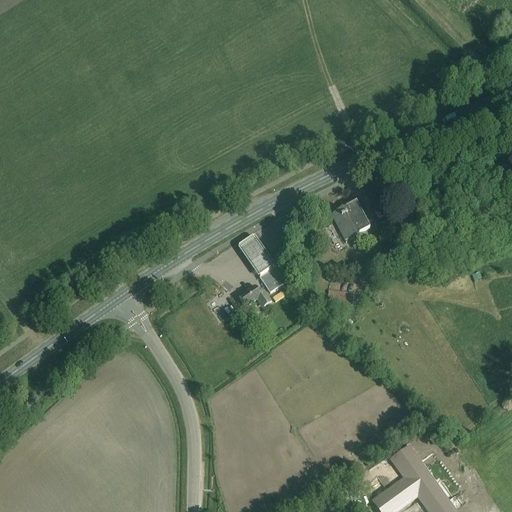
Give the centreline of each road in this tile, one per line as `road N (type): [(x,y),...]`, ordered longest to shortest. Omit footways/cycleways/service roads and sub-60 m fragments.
road 1 (secondary): [(119,295),(300,188),(511,94)]
road 2 (unclassified): [(192,511),(190,416),(161,354),(119,295)]
road 3 (secondary): [(119,295),(0,384)]
